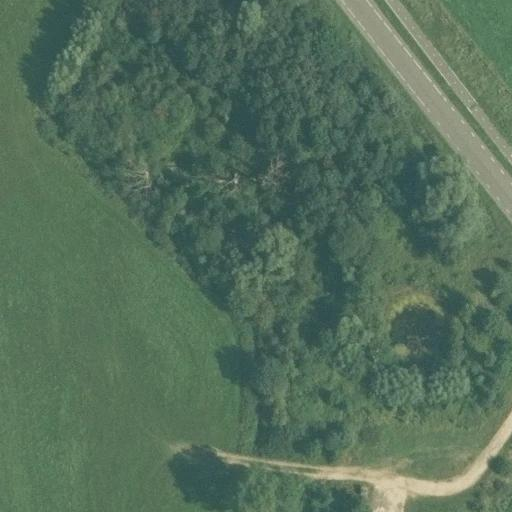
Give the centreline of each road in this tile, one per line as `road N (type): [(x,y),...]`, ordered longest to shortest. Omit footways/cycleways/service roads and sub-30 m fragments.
road 1 (track): [(511,422),(457,487),(241,463)]
road 2 (tertiary): [(511,202),(352,0)]
